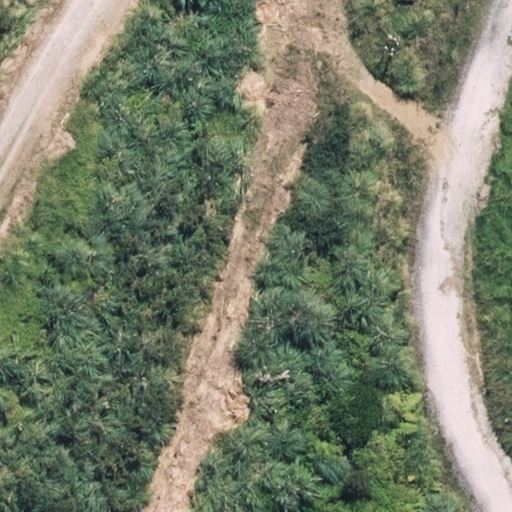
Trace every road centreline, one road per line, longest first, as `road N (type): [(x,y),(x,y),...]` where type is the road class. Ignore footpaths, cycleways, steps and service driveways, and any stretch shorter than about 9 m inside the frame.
road 1 (track): [(508,0),(456,139),(435,242),(441,369),(508,511)]
road 2 (track): [(94,0),(0,155)]
